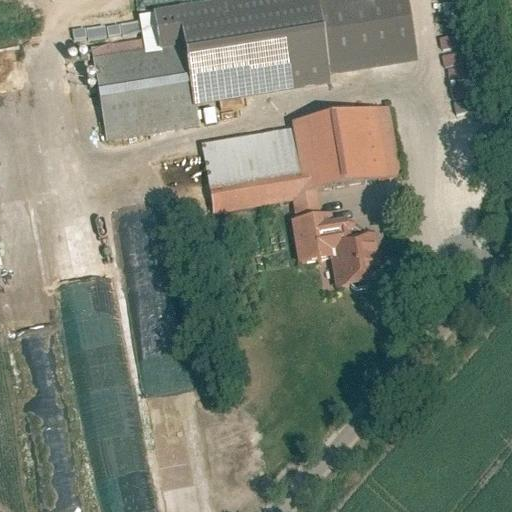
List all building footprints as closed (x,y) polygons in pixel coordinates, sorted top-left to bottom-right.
[(228,0),(167,10),(171,34),(96,46),(112,144),(203,130),(199,107),(343,85),(341,73),(425,60),(415,0),(228,0)] [(452,49),(460,112),(484,109),(476,46),(452,49)] [(406,178),(394,107),(299,122),(301,132),(310,193),(321,191),(406,178)] [(321,191),(310,193),(301,132),(208,146),(219,212),(297,200),(300,218),(325,214),(321,191)] [(325,214),(300,218),(307,264),(336,259),(341,287),(391,279),(383,228),(362,231),(360,219),(340,222),(338,212),(325,214)]
